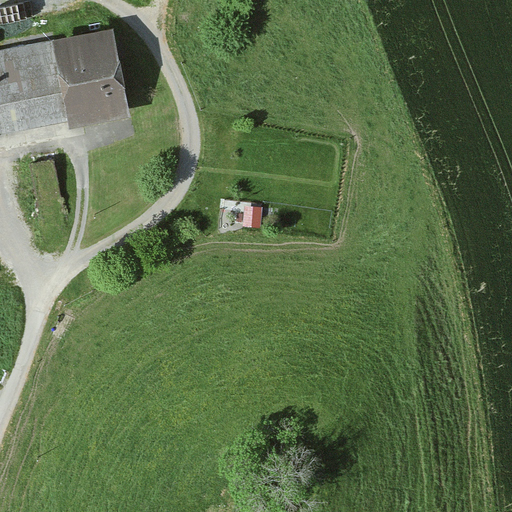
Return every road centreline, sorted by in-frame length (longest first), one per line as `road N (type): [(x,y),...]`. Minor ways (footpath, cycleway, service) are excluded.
road 1 (track): [(143,23),(189,112),(192,151),(180,184),(154,215),(97,253)]
road 2 (unclassified): [(0,415),(49,283),(97,253)]
